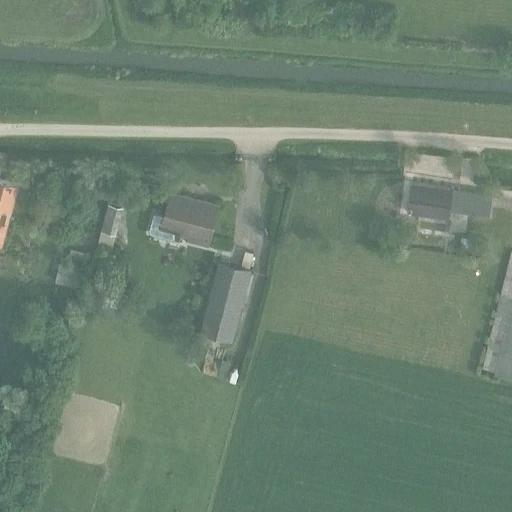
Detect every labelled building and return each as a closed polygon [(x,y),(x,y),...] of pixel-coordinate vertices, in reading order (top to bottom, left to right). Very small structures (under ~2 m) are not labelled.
[(0,244),(1,245),(18,185),(0,180),(0,244)] [(92,180),(90,197),(106,199),(109,183),(92,180)] [(490,194),(412,183),(409,203),(408,212),(447,218),(448,209),(487,215),(490,194)] [(217,205),(171,193),(165,214),(154,211),(149,229),(151,232),(173,238),(175,231),(189,234),(188,240),(207,244),(217,205)] [(112,248),(116,234),(114,234),(116,225),(104,222),(102,231),(97,249),(98,254),(100,256),(103,257),(107,257),(110,255),(112,252),(112,248)] [(462,236),(461,245),(472,247),(473,238),(462,236)] [(201,330),(232,338),(250,268),(219,260),(201,330)] [(57,281),(86,287),(89,269),(61,263),(57,281)] [(92,278),(87,302),(110,307),(116,283),(92,278)] [(511,302),(494,374),(511,378),(511,302)]
